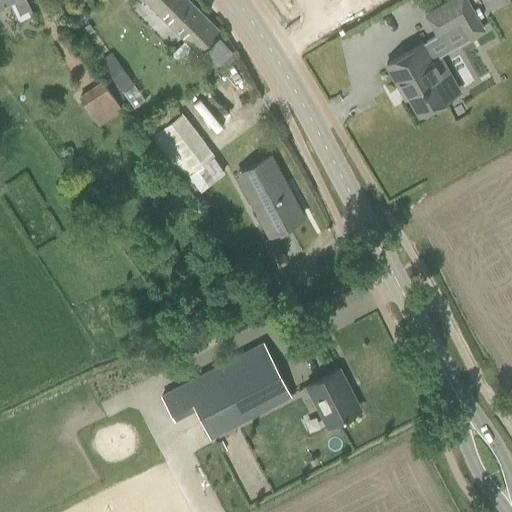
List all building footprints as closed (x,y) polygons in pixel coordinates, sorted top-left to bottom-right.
[(0,0),(0,7),(13,1),(19,14),(31,9),(26,0),(0,0)] [(143,0),(196,52),(218,30),(188,0),(143,0)] [(467,41),(485,31),(467,0),(447,0),(423,15),(437,39),(459,27),(467,41)] [(213,69),(231,52),(218,39),(200,56),(213,69)] [(440,56),(432,60),(422,43),(386,64),(406,98),(409,97),(419,114),(460,91),(440,56)] [(121,93),(133,84),(111,52),(98,61),(121,93)] [(98,127),(121,110),(102,83),(78,99),(98,127)] [(183,179),(213,156),(181,115),(152,138),(183,179)] [(270,233),(301,216),(269,156),(244,170),(264,206),(257,210),(270,233)] [(95,247),(91,238),(80,243),(84,252),(95,247)] [(273,298),(284,291),(275,276),(263,283),(273,298)] [(210,437),(286,397),(259,346),(161,397),(174,422),(196,410),(210,437)] [(342,386),(346,385),(338,369),(303,387),(324,428),(356,412),(342,386)]
